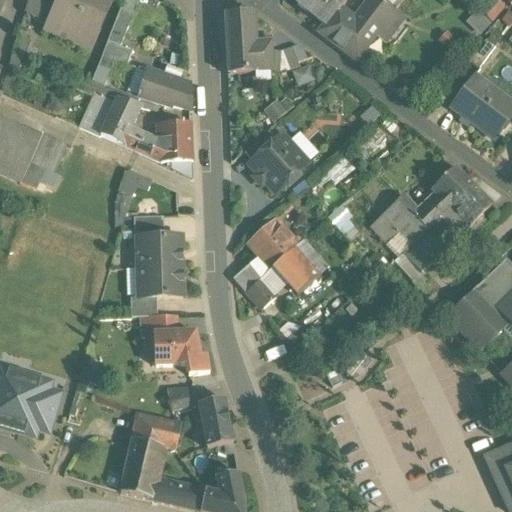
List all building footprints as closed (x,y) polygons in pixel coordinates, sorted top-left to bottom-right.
[(108,4),(100,0),(60,0),(51,21),(91,40),(108,4)] [(303,0),(297,8),(325,30),(326,30),(341,12),(349,0),(303,0)] [(371,0),(355,22),(341,12),(326,30),(325,30),(320,36),(357,64),(381,32),(389,38),(404,20),(394,12),(393,14),(375,0),(371,0)] [(375,0),(393,14),(394,12),(403,0),(375,0)] [(133,18),(120,13),(108,46),(120,51),(133,18)] [(254,16),(224,18),(226,50),(255,49),(255,46),(254,16)] [(91,40),(51,21),(45,34),(85,52),(91,40)] [(260,46),(255,46),(255,49),(226,50),(227,79),(270,78),(270,75),(270,54),(271,42),(260,42),(260,46)] [(486,42),(470,64),(480,72),(496,49),(486,42)] [(120,51),(108,46),(103,59),(114,64),(127,69),(132,55),(120,51)] [(300,71),(293,50),(282,54),(290,74),(300,71)] [(282,54),(270,54),(270,75),(281,75),(282,54)] [(114,64),(103,59),(98,70),(110,75),(114,64)] [(296,88),(315,84),(312,69),(293,73),(296,88)] [(110,75),(98,70),(96,77),(95,77),(92,86),(104,91),(110,75)] [(179,87),(146,76),(139,103),(173,111),(174,110),(179,87)] [(511,113),(511,111),(473,83),(451,112),(491,141),(511,113)] [(189,90),(179,87),(174,110),(190,114),(189,90)] [(105,100),(89,134),(100,139),(117,103),(105,100)] [(141,109),(117,103),(100,139),(122,149),(129,133),(141,109)] [(292,111),(286,103),(279,110),(275,105),(262,116),(272,127),(292,111)] [(42,141),(0,122),(0,178),(21,188),(31,167),(42,142),(42,141)] [(191,128),(158,129),(159,147),(160,166),(192,165),(191,128)] [(140,138),(129,133),(122,149),(133,154),(140,138)] [(159,147),(140,138),(133,154),(160,166),(159,147)] [(67,150),(43,139),(42,141),(42,142),(31,167),(54,178),(67,150)] [(283,139),(250,169),(257,177),(256,178),(264,187),(265,186),(275,196),(285,187),(288,190),(300,179),(297,176),(308,167),(283,139)] [(455,170),(432,192),(439,199),(450,211),(473,189),(455,170)] [(146,197),(149,185),(124,176),(113,207),(126,213),(134,193),(146,197)] [(473,189),(450,211),(469,231),(493,208),(473,189)] [(439,199),(415,222),(427,234),(450,211),(439,199)] [(415,222),(398,205),(371,231),(388,249),(415,222)] [(427,234),(400,260),(401,262),(405,259),(424,278),(462,241),(469,231),(450,211),(427,234)] [(164,221),(138,222),(139,242),(165,241),(164,221)] [(415,222),(388,249),(400,260),(427,234),(415,222)] [(295,251),(274,227),(252,246),(273,271),(295,251)] [(139,242),(138,242),(139,273),(182,271),(181,240),(165,241),(139,242)] [(295,251),(273,271),(297,299),(319,279),(295,251)] [(424,278),(405,259),(401,262),(394,269),(413,288),(424,278)] [(511,272),(505,265),(448,319),(453,327),(481,357),(503,336),(510,329),(511,331),(511,272)] [(249,269),(235,281),(247,296),(261,283),(249,269)] [(182,271),(139,273),(139,299),(140,303),(157,302),(183,301),(182,271)] [(276,302),(261,283),(247,296),(261,314),(276,302)] [(157,302),(140,303),(139,299),(130,299),(131,322),(141,322),(158,321),(157,302)] [(177,321),(158,321),(141,322),(142,342),(154,341),(154,337),(177,336),(177,321)] [(511,331),(510,329),(503,336),(511,344),(511,331)] [(177,336),(154,337),(154,341),(155,371),(187,370),(189,380),(210,376),(207,360),(200,361),(196,336),(177,336)] [(351,380),(365,362),(357,356),(343,374),(351,380)] [(511,368),(501,379),(511,390),(511,368)] [(61,397),(26,387),(28,379),(0,370),(0,431),(36,442),(38,434),(49,438),(61,397)] [(99,375),(84,370),(80,384),(96,388),(99,375)] [(336,374),(326,379),(332,391),(342,387),(336,374)] [(201,391),(167,393),(171,415),(199,409),(199,408),(204,407),(201,391)] [(204,407),(199,408),(199,409),(208,452),(233,447),(224,403),(204,407)] [(181,429),(139,419),(134,443),(164,450),(163,453),(176,456),(181,429)] [(181,489),(156,484),(163,453),(164,450),(134,443),(121,497),(176,510),(181,489)] [(511,511),(511,447),(484,459),(508,511),(511,511)] [(216,468),(217,477),(237,475),(236,466),(216,468)] [(239,477),(216,481),(219,497),(205,494),(205,495),(201,511),(244,511),(244,505),(239,477)] [(201,511),(205,495),(181,489),(176,510),(184,511),(201,511)]
